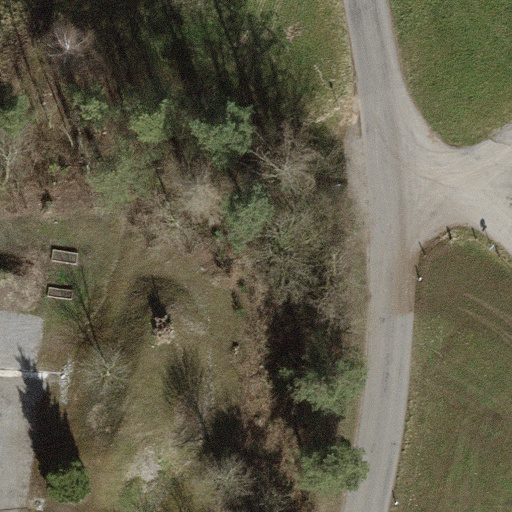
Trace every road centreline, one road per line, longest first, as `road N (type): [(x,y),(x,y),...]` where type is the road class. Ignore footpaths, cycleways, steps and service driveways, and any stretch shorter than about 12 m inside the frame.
road 1 (unclassified): [(367,511),(394,322),(400,173)]
road 2 (unclassified): [(400,173),(367,0)]
road 3 (residential): [(400,173),(460,184),(511,238)]
